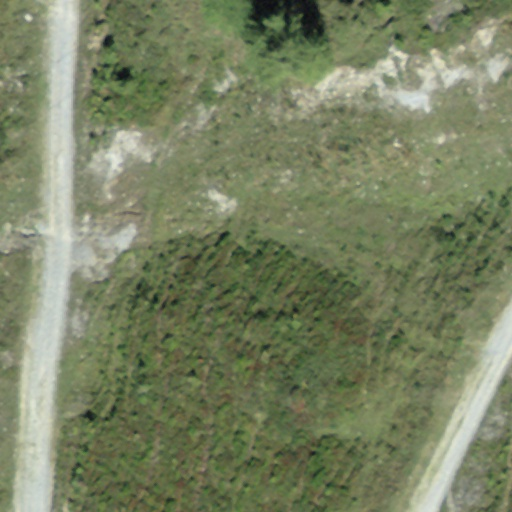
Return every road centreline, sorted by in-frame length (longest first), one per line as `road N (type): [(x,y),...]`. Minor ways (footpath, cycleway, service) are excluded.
road 1 (track): [(14,511),(9,200),(33,0)]
road 2 (track): [(511,272),(411,511)]
